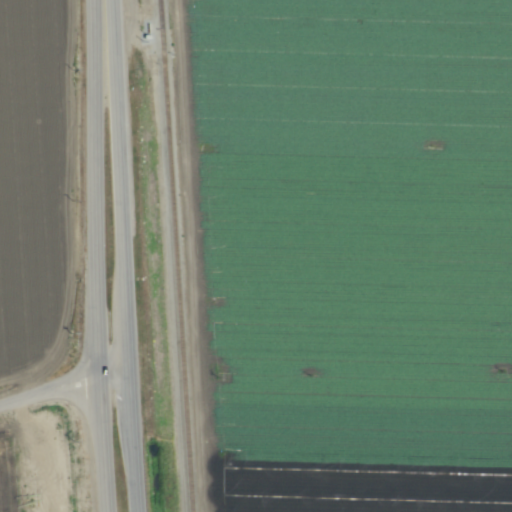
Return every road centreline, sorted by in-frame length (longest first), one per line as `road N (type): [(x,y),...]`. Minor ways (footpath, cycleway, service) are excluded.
road 1 (primary): [(135,511),(111,0)]
road 2 (primary): [(87,0),(104,511)]
road 3 (primary): [(135,503),(112,378),(98,372)]
road 4 (primary): [(98,372),(113,352),(125,240)]
